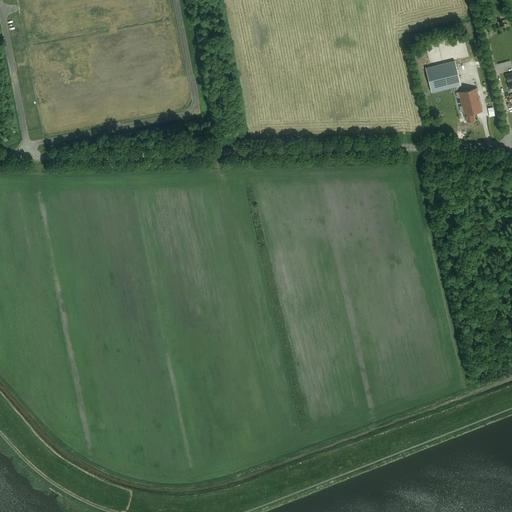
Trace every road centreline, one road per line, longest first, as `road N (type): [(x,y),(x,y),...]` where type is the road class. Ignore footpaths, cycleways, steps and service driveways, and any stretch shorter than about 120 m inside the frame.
road 1 (unclassified): [(0,158),(511,145)]
road 2 (unclassified): [(511,145),(476,0)]
